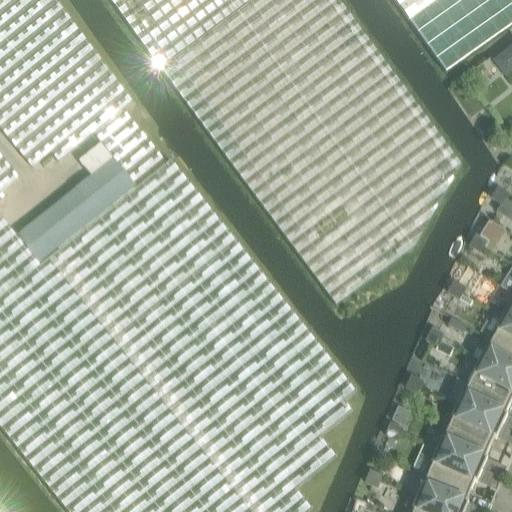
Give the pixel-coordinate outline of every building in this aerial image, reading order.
[(93,134),(102,146),(132,185),(162,160),(122,111),(131,103),(52,0),(0,0),(0,128),(32,168),(50,154),(58,163),(93,134)] [(111,0),(165,74),(264,205),(339,306),(417,249),(463,165),(396,78),(337,0),(111,0)] [(511,0),(392,0),(447,75),(511,28),(511,0)] [(511,60),(505,52),(491,63),(506,79),(511,74),(511,60)] [(92,178),(17,238),(39,265),(135,188),(132,185),(102,146),(89,156),(80,163),(92,178)] [(0,191),(17,178),(0,157),(0,191)] [(170,161),(135,188),(39,265),(17,238),(0,217),(0,428),(66,511),(308,511),(311,510),(295,490),(336,457),(320,438),(352,412),(344,402),(356,393),(170,161)] [(500,189),(496,195),(506,202),(510,196),(500,189)] [(502,208),(506,202),(496,195),(492,201),(502,208)] [(506,251),(511,239),(511,233),(497,225),(488,240),(506,251)] [(477,237),(474,243),(484,249),(488,243),(477,237)] [(480,256),(484,249),(474,243),(470,250),(480,256)] [(456,284),(452,290),(463,296),(466,290),(456,284)] [(459,302),(463,296),(452,290),(449,296),(459,302)] [(511,305),(511,308),(509,307),(502,319),(511,324),(511,305)] [(467,328),(451,319),(447,327),(463,335),(467,328)] [(511,324),(502,319),(496,330),(498,331),(493,341),(492,341),(511,352),(511,324)] [(433,331),(430,337),(441,343),(444,336),(433,331)] [(437,349),(441,343),(430,337),(427,344),(437,349)] [(511,352),(492,341),(493,341),(485,337),(479,349),(484,352),(479,362),(511,379),(511,352)] [(511,379),(479,362),(472,374),(474,375),(469,385),(510,406),(511,402),(511,379)] [(413,378),(410,385),(421,390),(424,383),(413,378)] [(418,396),(421,390),(410,385),(407,391),(418,396)] [(505,415),(510,406),(469,385),(464,396),(462,395),(456,407),(502,428),(504,423),(507,416),(505,415)] [(499,434),(508,439),(511,430),(511,426),(504,423),(502,428),(456,407),(451,418),(446,415),(440,427),(489,449),(494,439),(496,440),(499,434)] [(398,408),(392,422),(404,427),(411,414),(398,408)] [(392,425),(389,432),(400,436),(403,430),(392,425)] [(485,459),(489,449),(440,427),(435,439),(441,441),(436,452),(482,472),(484,466),(487,460),(485,459)] [(398,443),(400,436),(389,432),(386,438),(398,443)] [(479,478),(489,482),(494,470),(484,466),(482,472),(436,452),(431,464),(433,465),(429,475),(428,476),(470,493),(474,483),(476,484),(479,478)] [(467,503),(470,493),(428,476),(429,475),(414,469),(405,491),(418,496),(417,498),(451,511),(465,511),(466,511),(469,504),(467,503)] [(504,475),(494,470),(489,482),(499,487),(504,475)] [(371,472),(369,479),(380,484),(383,477),(371,472)] [(377,490),(380,484),(369,479),(366,486),(377,490)] [(469,511),(466,511),(465,511),(451,511),(417,498),(412,510),(414,511),(413,511),(469,511)]
